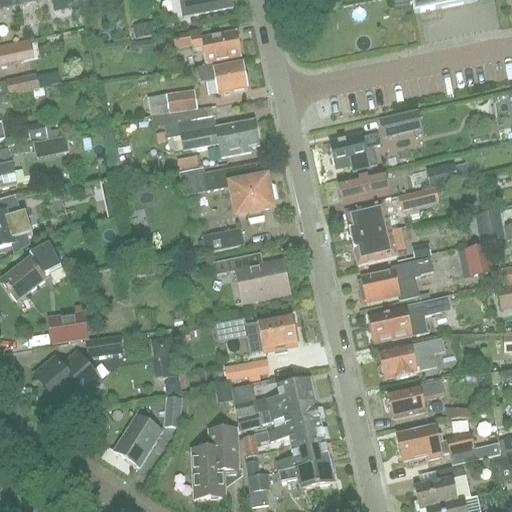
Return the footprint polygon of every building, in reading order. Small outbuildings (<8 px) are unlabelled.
[(74,0),(60,0),(63,10),(76,7),(74,0)] [(179,0),(183,19),(232,9),(230,0),(179,0)] [(392,0),(395,8),(412,5),(414,15),(478,2),(477,0),(392,0)] [(151,27),(134,30),(136,40),(153,37),(151,27)] [(242,58),(237,33),(200,40),(199,33),(174,39),(177,51),(193,47),(194,52),(202,50),(206,66),(242,58)] [(154,40),(132,44),(133,52),(142,50),(143,53),(156,51),(154,40)] [(243,66),(215,71),(214,67),(197,70),(199,85),(216,82),(219,96),(247,91),(243,66)] [(75,68),(56,69),(57,82),(76,81),(75,68)] [(41,76),(6,83),(9,98),(33,93),(44,91),(41,76)] [(151,118),(198,112),(194,93),(166,96),(167,98),(148,100),(151,118)] [(395,119),(381,122),(384,139),(399,135),(395,119)] [(254,123),(218,131),(216,131),(214,120),(165,128),(168,141),(180,139),(183,153),(221,146),(223,158),(251,153),(250,150),(259,148),(254,123)] [(47,142),(44,128),(28,131),(31,146),(47,142)] [(164,133),(156,135),(157,143),(166,142),(164,133)] [(377,135),(362,138),(329,145),(335,170),(351,167),(352,175),(370,171),(369,168),(377,167),(374,149),(380,148),(377,135)] [(54,143),(35,147),(37,158),(56,154),(54,143)] [(21,145),(8,147),(9,150),(10,156),(23,153),(21,145)] [(0,190),(17,187),(13,166),(12,166),(10,156),(9,150),(0,152),(0,190)] [(193,155),(194,164),(215,160),(213,151),(193,155)] [(465,164),(454,166),(458,182),(469,179),(465,164)] [(264,218),(262,210),(270,209),(269,205),(274,204),(270,184),(265,185),(265,181),(260,182),(257,165),(202,175),(206,194),(234,189),(239,215),(246,213),(248,222),(264,218)] [(454,165),(426,172),(430,190),(436,188),(458,183),(458,182),(454,166),(454,165)] [(344,207),(373,200),(389,196),(384,174),(368,178),(339,185),(344,207)] [(117,198),(113,181),(100,184),(104,201),(117,198)] [(430,190),(417,193),(420,208),(439,203),(436,188),(430,190)] [(0,215),(0,249),(12,246),(14,255),(31,246),(27,234),(33,233),(27,211),(21,213),(17,201),(0,206),(0,211),(1,215),(0,215)] [(384,205),(345,215),(352,241),(390,232),(400,230),(396,214),(387,216),(384,205)] [(501,214),(475,219),(481,246),(506,240),(504,228),(501,214)] [(406,224),(412,248),(422,245),(416,222),(406,224)] [(206,255),(244,247),(241,232),(203,239),(206,255)] [(390,232),(352,241),(358,268),(397,259),(390,232)] [(428,244),(412,248),(414,259),(431,256),(428,244)] [(33,260),(2,284),(18,304),(46,282),(42,278),(61,268),(50,245),(30,255),(33,260)] [(488,245),(463,250),(470,280),(495,274),(488,245)] [(215,278),(236,274),(243,305),(289,296),(282,262),(255,268),(253,256),(213,264),(215,278)] [(366,302),(366,304),(398,297),(399,303),(419,298),(414,279),(421,278),(421,276),(433,274),(430,260),(391,268),(392,273),(361,280),(363,290),(361,292),(362,301),(366,302)] [(156,264),(138,266),(139,276),(157,274),(156,264)] [(511,286),(511,268),(502,270),(504,288),(511,286)] [(511,286),(504,288),(497,289),(500,312),(511,309),(511,286)] [(376,344),(411,336),(411,339),(429,335),(429,333),(428,334),(424,318),(451,312),(448,299),(404,308),(405,312),(370,320),(376,344)] [(53,346),(87,341),(83,315),(49,320),(53,346)] [(258,324),(246,327),(251,357),(264,354),(264,355),(274,353),(275,356),(287,354),(286,351),(298,349),(298,345),(299,343),(298,335),(295,334),(292,318),(258,324)] [(88,361),(123,355),(121,338),(85,343),(88,361)] [(169,338),(152,341),(154,352),(162,358),(172,356),(169,338)] [(444,341),(378,356),(380,368),(378,370),(379,377),(383,378),(383,381),(395,379),(395,381),(412,377),(412,375),(440,369),(436,355),(447,352),(444,341)] [(37,377),(58,403),(74,389),(82,397),(98,383),(76,358),(63,370),(56,361),(37,377)] [(270,375),(267,362),(225,370),(227,383),(270,375)] [(170,379),(165,386),(167,395),(181,393),(178,378),(170,379)] [(426,414),(424,403),(446,398),(442,380),(418,385),(419,389),(388,396),(388,399),(386,402),(388,409),(391,410),(394,422),(426,414)] [(235,408),(239,421),(259,417),(261,416),(316,402),(311,382),(277,388),(280,401),(268,402),(268,400),(235,408)] [(230,388),(216,391),(218,401),(232,398),(230,388)] [(167,399),(164,429),(179,431),(182,401),(167,399)] [(321,423),(316,402),(261,416),(263,426),(285,422),(287,431),(321,423)] [(137,417),(114,453),(139,468),(162,433),(137,417)] [(259,417),(239,421),(241,432),(261,427),(259,417)] [(325,443),(321,423),(287,431),(269,435),(272,446),(290,443),(292,451),(325,443)] [(471,435),(438,443),(435,428),(397,437),(403,464),(426,459),(427,462),(442,459),(441,455),(449,453),(450,458),(475,452),(471,435)] [(191,452),(194,501),(226,500),(224,473),(239,472),(237,430),(209,432),(210,451),(191,452)] [(259,458),(255,437),(242,440),(246,460),(259,458)] [(497,473),(509,471),(508,467),(511,466),(511,439),(504,441),(506,457),(494,460),(497,473)] [(330,464),(325,443),(292,451),(294,459),(277,463),(279,475),(330,464)] [(336,484),(330,464),(279,475),(281,485),(299,481),(301,491),(336,484)] [(256,466),(246,468),(248,479),(258,478),(256,466)] [(471,499),(463,467),(432,474),(434,484),(414,489),(420,511),(425,510),(458,502),(464,501),(471,499)] [(481,471),(469,474),(475,498),(487,495),(481,471)] [(248,479),(250,495),(271,492),(269,476),(258,478),(248,479)] [(479,511),(476,498),(471,499),(464,501),(458,502),(425,510),(425,511),(479,511)]
